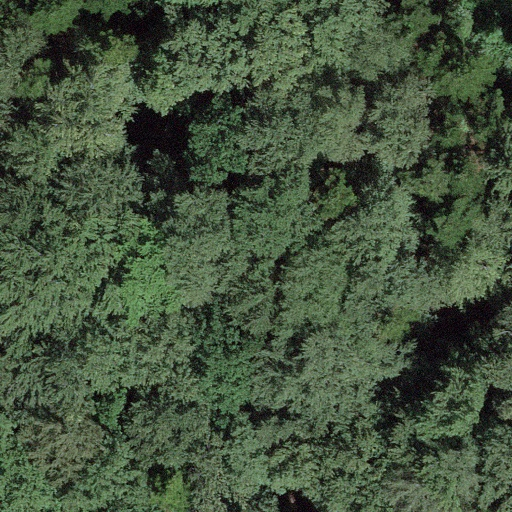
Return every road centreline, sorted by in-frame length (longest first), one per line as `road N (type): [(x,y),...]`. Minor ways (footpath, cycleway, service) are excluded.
road 1 (track): [(511,211),(205,511)]
road 2 (track): [(344,511),(436,286)]
